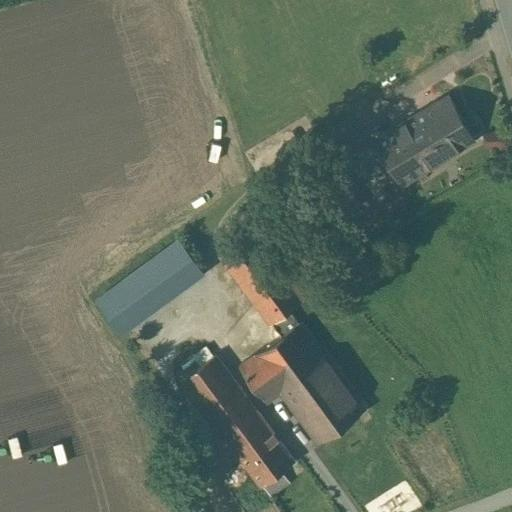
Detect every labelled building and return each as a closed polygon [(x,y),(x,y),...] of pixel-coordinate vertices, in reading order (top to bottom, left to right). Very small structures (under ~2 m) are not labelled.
[(475,138),(448,94),(373,136),(400,182),(475,138)] [(360,201),(327,162),(298,188),(288,178),(279,187),(287,197),(284,198),(355,283),(377,266),(338,218),(360,201)] [(220,254),(279,336),(301,321),(291,307),(314,290),(286,254),(275,259),(253,230),(220,254)] [(202,270),(177,237),(98,295),(121,328),(202,270)] [(361,406),(301,321),(279,336),(242,364),(268,400),(282,389),(319,440),(361,406)] [(235,386),(211,355),(180,377),(260,484),(263,482),(271,492),(289,479),(281,468),(293,458),(238,385),(235,386)]
